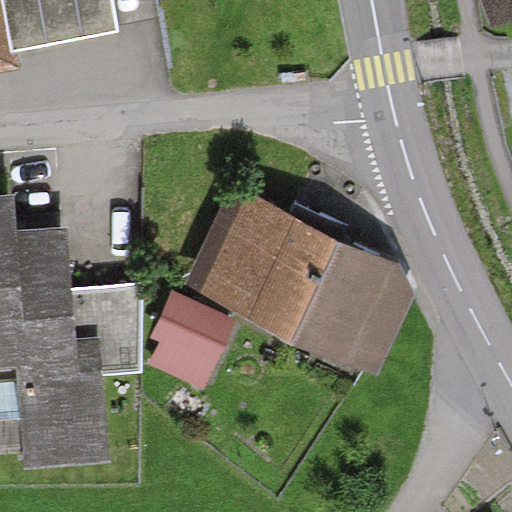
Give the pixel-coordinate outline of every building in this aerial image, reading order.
[(118,26),(113,0),(0,0),(0,57),(12,56),(9,46),(118,26)] [(511,0),(492,0),(495,8),(511,1),(511,0)] [(237,183),(198,263),(252,288),(289,209),(237,183)] [(101,448),(96,370),(141,366),(142,276),(62,282),(58,227),(8,231),(5,192),(0,192),(0,346),(23,345),(25,378),(0,379),(0,445),(30,443),(31,453),(101,448)] [(348,224),(294,198),(289,209),(252,288),(375,345),(404,286),(392,261),(342,235),(348,224)] [(165,331),(154,356),(201,378),(229,316),(174,291),(158,328),(165,331)]
